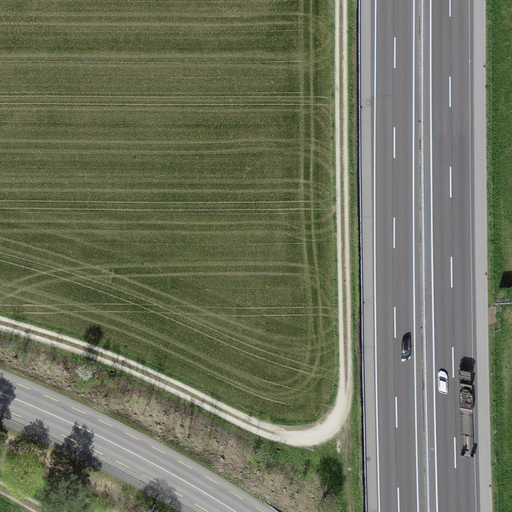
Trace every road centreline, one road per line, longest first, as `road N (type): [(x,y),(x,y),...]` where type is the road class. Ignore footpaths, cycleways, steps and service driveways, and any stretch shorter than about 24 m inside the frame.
road 1 (track): [(338,0),(346,378),(332,422),(303,437),(270,432),(138,369),(0,322)]
road 2 (motorway): [(456,511),(450,0)]
road 3 (motorway): [(395,0),(398,511)]
road 4 (secondary): [(0,392),(146,459),(236,511)]
